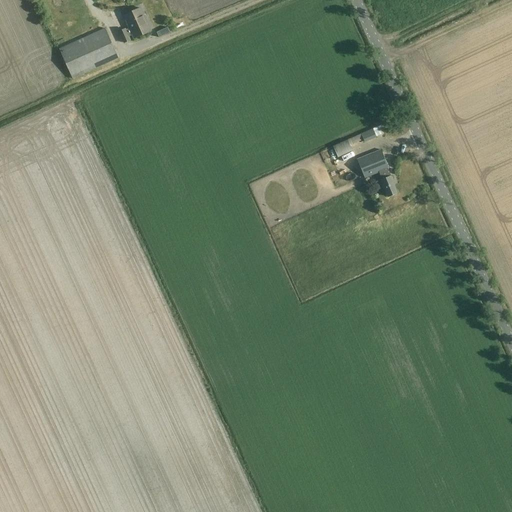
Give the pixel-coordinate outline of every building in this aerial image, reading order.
[(132,35),(134,39),(151,31),(141,8),(124,16),(129,29),(125,31),(124,29),(119,32),(124,43),(130,40),(128,37),(132,35)] [(118,58),(105,29),(59,50),(72,79),(118,58)] [(379,127),(373,130),(376,137),(383,134),(379,127)] [(364,142),(376,137),(373,129),(361,134),(348,141),(347,140),(333,147),(338,157),(352,151),(350,146),(363,140),(364,142)] [(379,189),(384,187),(388,197),(397,193),(393,183),(394,182),(392,176),(391,176),(387,169),(389,168),(381,150),(357,160),(364,178),(379,172),(382,180),(376,182),(379,189)] [(273,243),(280,241),(276,224),(269,226),(273,243)]
